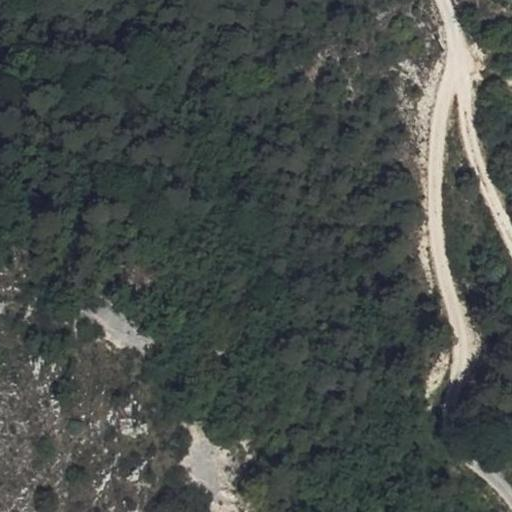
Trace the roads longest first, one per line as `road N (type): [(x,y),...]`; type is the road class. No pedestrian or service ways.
road 1 (track): [(511,497),(455,436),(449,387),(460,351),(435,225),(439,109),(456,68)]
road 2 (track): [(456,68),(476,164),(511,239)]
